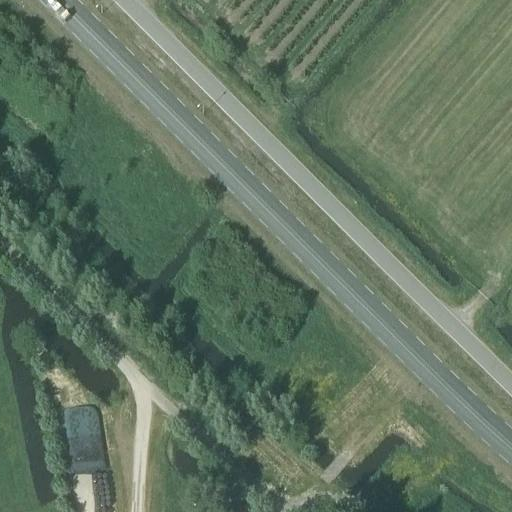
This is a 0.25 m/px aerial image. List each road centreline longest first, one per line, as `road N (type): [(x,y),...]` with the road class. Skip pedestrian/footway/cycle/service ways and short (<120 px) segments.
road 1 (secondary): [(55,0),(511,449)]
road 2 (unclassified): [(0,238),(276,511)]
